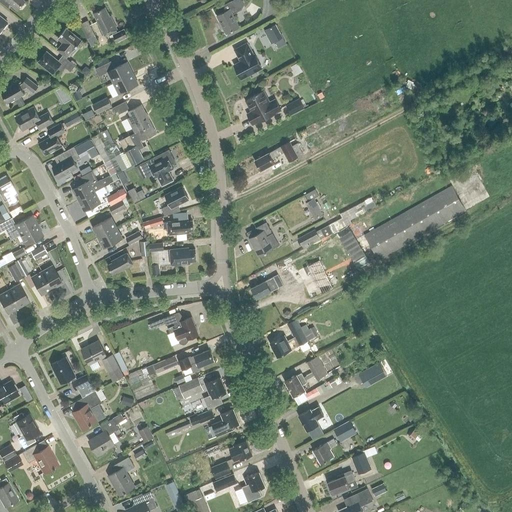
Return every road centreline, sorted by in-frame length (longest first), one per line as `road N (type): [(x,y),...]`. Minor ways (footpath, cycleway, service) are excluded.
road 1 (unclassified): [(221,284),(211,136),(152,0)]
road 2 (unclassified): [(306,511),(221,284)]
road 3 (residential): [(0,156),(15,154),(33,166),(92,298)]
road 4 (residential): [(90,486),(16,348)]
road 5 (residential): [(92,298),(221,284)]
